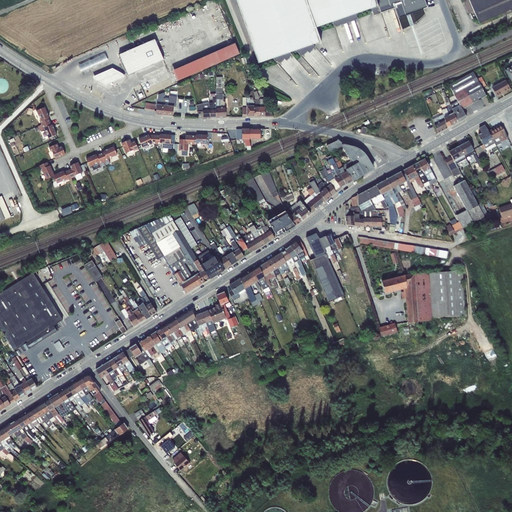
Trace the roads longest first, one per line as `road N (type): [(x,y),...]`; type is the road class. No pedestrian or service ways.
road 1 (secondary): [(307,224),(90,365)]
road 2 (unclassified): [(440,0),(455,32),(454,56),(360,59),(289,124)]
road 3 (tertiary): [(138,119),(289,124)]
road 4 (unclassified): [(90,365),(183,484)]
road 5 (unclassified): [(307,224),(451,244)]
road 6 (unknown): [(94,339),(108,326),(77,273),(62,282),(79,318)]
road 7 (unknown): [(230,0),(262,68),(289,90),(314,95)]
road 8 (secondary): [(511,101),(400,161)]
